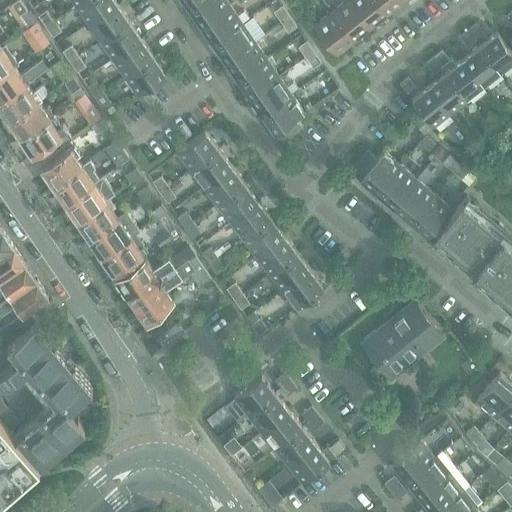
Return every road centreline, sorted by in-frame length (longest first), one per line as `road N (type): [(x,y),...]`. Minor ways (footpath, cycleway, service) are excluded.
road 1 (residential): [(0,180),(141,392),(152,465)]
road 2 (residential): [(299,191),(390,69),(481,0)]
road 3 (residential): [(308,511),(369,470),(387,429),(298,325)]
road 4 (residential): [(299,191),(158,0)]
road 5 (residential): [(511,338),(407,247),(375,252)]
road 6 (residential): [(193,333),(226,382),(298,325)]
